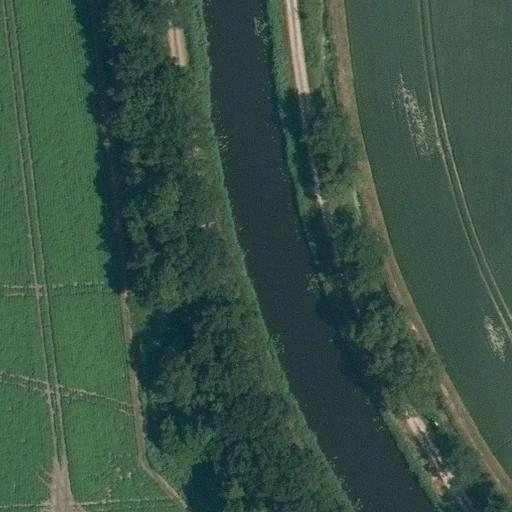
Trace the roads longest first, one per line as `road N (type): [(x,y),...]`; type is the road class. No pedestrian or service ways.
road 1 (track): [(462,511),(438,482),(338,284),(287,82),(279,0)]
road 2 (track): [(168,0),(202,216),(264,384),(333,511)]
